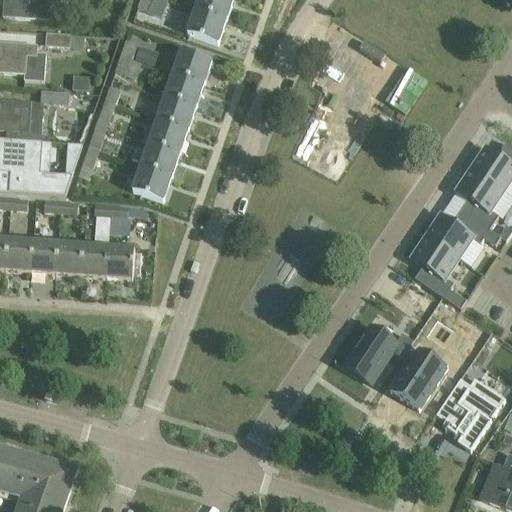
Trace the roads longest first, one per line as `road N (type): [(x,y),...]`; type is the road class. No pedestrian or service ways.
road 1 (residential): [(137,445),(262,110),(324,0)]
road 2 (residential): [(234,477),(486,93)]
road 3 (unclassified): [(137,445),(0,409)]
